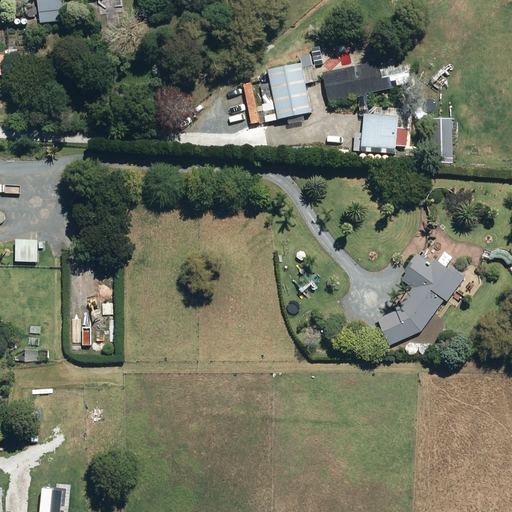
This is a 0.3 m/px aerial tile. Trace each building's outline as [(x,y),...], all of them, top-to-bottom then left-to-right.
[(62,0),(39,0),(43,24),(65,21),(62,0)] [(368,93),(396,88),(394,79),(390,78),(388,71),(383,72),(381,62),(324,73),(330,101),(363,95),(363,97),(368,96),(368,93)] [(302,63),(270,69),(280,118),(312,112),(302,63)] [(366,114),(364,152),(397,154),(398,144),(402,144),(403,138),(398,138),(399,128),(405,128),(406,117),(366,114)] [(433,163),(455,163),(456,118),(434,118),(433,163)] [(294,156),(308,156),(308,147),(294,147),(294,156)] [(426,154),(405,153),(405,163),(426,164),(426,154)] [(401,307),(397,308),(399,311),(379,319),(391,346),(422,332),(446,300),(449,302),(468,276),(453,264),(450,268),(436,259),(432,263),(419,253),(405,272),(408,274),(403,281),(414,289),(401,307)] [(25,349),(25,362),(43,363),(44,350),(25,349)]
